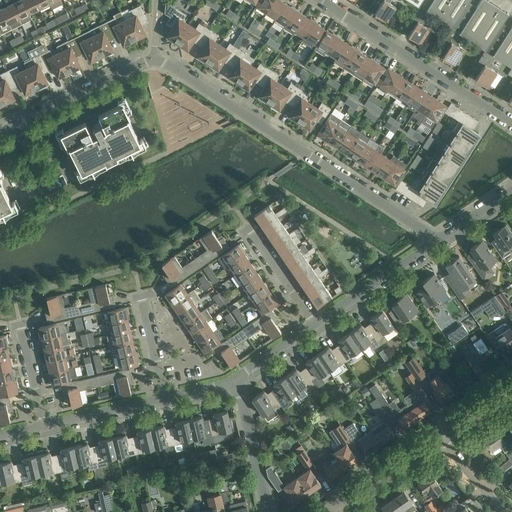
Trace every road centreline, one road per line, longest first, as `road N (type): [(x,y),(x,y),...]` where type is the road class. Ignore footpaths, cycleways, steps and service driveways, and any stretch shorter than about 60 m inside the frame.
road 1 (residential): [(0,134),(153,59),(438,240)]
road 2 (residential): [(318,0),(511,125)]
road 3 (residential): [(314,324),(438,240)]
road 4 (residential): [(325,511),(439,434)]
road 5 (residential): [(268,511),(234,381)]
road 6 (residential): [(46,427),(165,398)]
